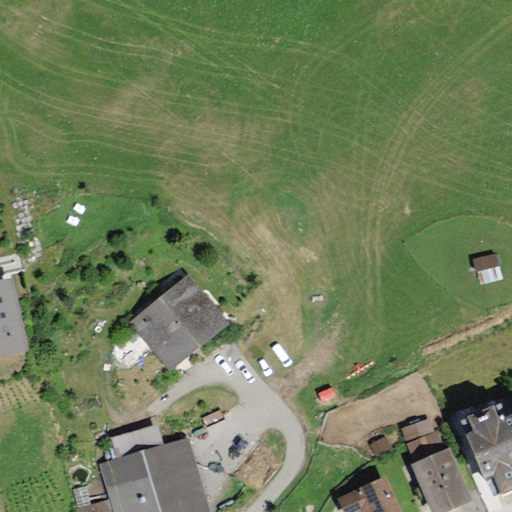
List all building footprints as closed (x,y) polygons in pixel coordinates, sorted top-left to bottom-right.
[(136,322),(175,367),(226,323),(188,278),(136,322)] [(0,356),(26,351),(12,281),(0,283),(0,356)] [(480,492),(511,477),(511,397),(482,412),(477,401),(454,411),(459,421),(449,426),(480,492)] [(104,428),(103,437),(104,458),(91,462),(100,497),(104,511),(204,511),(188,441),(151,442),(146,414),(104,428)] [(402,426),(409,447),(436,438),(429,416),(402,426)] [(427,511),(460,499),(440,448),(407,461),(427,511)] [(355,511),(392,511),(377,475),(330,494),(337,511),(341,511),(353,507),(355,511)] [(71,507),(71,511),(101,511),(97,500),(71,507)]
